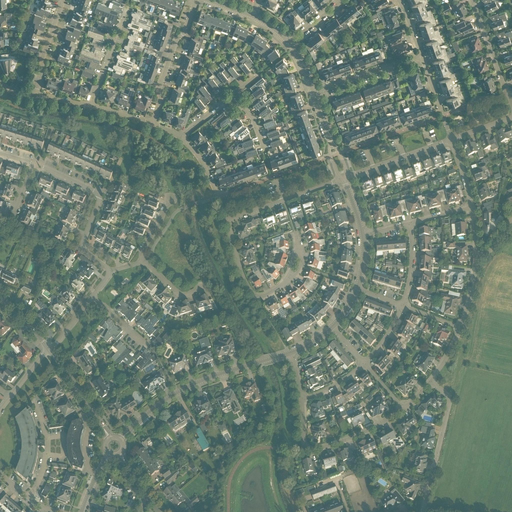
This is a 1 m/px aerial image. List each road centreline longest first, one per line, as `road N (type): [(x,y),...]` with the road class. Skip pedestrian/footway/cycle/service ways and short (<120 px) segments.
road 1 (tertiary): [(121,440),(178,393),(289,354)]
road 2 (residential): [(403,409),(311,449),(302,441),(301,403)]
road 3 (residential): [(431,381),(450,399),(421,511)]
road 4 (residential): [(153,121),(158,87),(195,0)]
road 5 (residential): [(226,219),(344,179)]
road 6 (residential): [(226,219),(249,291),(272,291),(289,276)]
